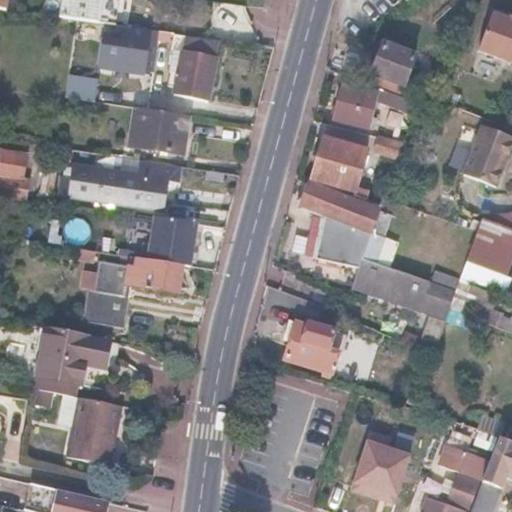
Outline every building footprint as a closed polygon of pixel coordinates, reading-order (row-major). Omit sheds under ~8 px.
[(129,0),(62,0),(60,17),(126,26),(129,0)] [(509,21),(492,15),(477,53),(511,65),(511,17),(509,21)] [(153,43),(116,38),(112,67),(155,74),(157,61),(150,61),(153,43)] [(206,46),(184,42),(175,93),(209,99),(217,56),(205,54),(206,46)] [(415,55),(380,43),(366,85),(375,88),(400,98),(415,55)] [(118,88),(92,82),(89,95),(115,101),(118,88)] [(373,92),(341,84),(333,118),(366,126),(372,101),(411,117),(415,104),(400,98),(375,88),(373,92)] [(150,110),(136,108),(130,145),(185,154),(191,117),(150,110)] [(511,142),(511,135),(481,124),(463,173),(496,185),(511,142)] [(367,147),(322,136),(311,181),(353,192),(352,196),(366,201),(369,192),(355,186),(367,147)] [(399,144),(376,138),(372,151),(394,157),(399,144)] [(0,177),(9,179),(14,151),(0,148),(0,177)] [(9,179),(0,177),(0,196),(29,201),(32,181),(26,180),(30,153),(14,151),(9,179)] [(73,180),(63,178),(60,196),(163,213),(168,184),(178,186),(181,166),(140,160),(137,176),(76,166),(73,180)] [(56,165),(47,164),(44,182),(53,184),(56,165)] [(223,173),(208,171),(205,184),(220,186),(223,173)] [(308,185),(299,207),(327,217),(314,260),(355,273),(360,260),(378,212),(343,199),(308,185)] [(386,189),(375,185),(372,203),(380,206),(383,199),(386,189)] [(345,194),(343,199),(378,212),(380,206),(372,203),(366,201),(352,196),(345,194)] [(380,206),(378,212),(360,260),(373,265),(395,204),(383,199),(380,206)] [(185,266),(191,267),(199,224),(156,217),(151,244),(146,243),(143,259),(185,266)] [(511,232),(480,221),(476,234),(470,251),(511,265),(511,232)] [(98,253),(83,251),(81,260),(96,262),(98,253)] [(126,294),(127,284),(176,292),(180,291),(185,266),(143,259),(132,257),(131,266),(101,261),(97,289),(89,288),(84,319),(125,327),(130,295),(126,294)] [(384,300),(398,305),(426,314),(418,339),(415,347),(433,357),(445,321),(449,310),(450,311),(456,293),(373,265),(360,260),(355,273),(351,286),(385,298),(384,300)] [(335,308),(296,295),(284,332),(289,334),(281,359),(326,373),(325,377),(329,378),(339,347),(330,344),(334,330),(329,328),(335,308)] [(69,330),(48,326),(38,375),(82,385),(87,364),(89,354),(108,357),(112,338),(69,330)] [(418,339),(402,333),(400,340),(415,347),(418,339)] [(108,357),(89,354),(87,364),(106,368),(108,357)] [(123,405),(80,397),(68,455),(112,463),(123,405)] [(498,437),(489,461),(482,481),(470,511),(491,511),(505,476),(511,478),(511,442),(508,441),(498,437)] [(489,461),(445,445),(438,465),(459,473),(477,480),(482,481),(489,461)] [(466,511),(477,480),(459,473),(447,504),(426,498),(421,511),(466,511)] [(31,483),(26,502),(52,509),(51,511),(107,511),(110,500),(31,483)]
